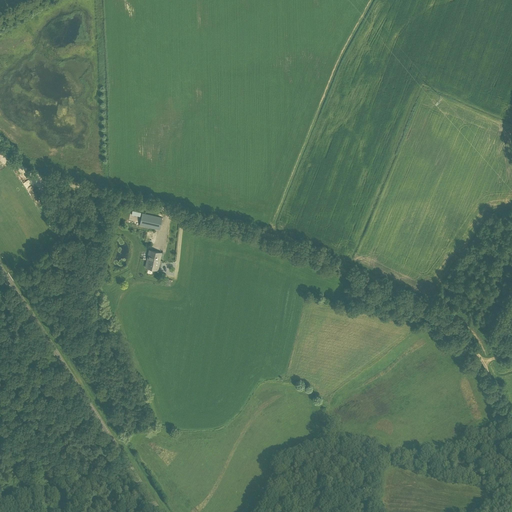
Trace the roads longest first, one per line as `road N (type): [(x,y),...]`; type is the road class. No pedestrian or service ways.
road 1 (track): [(181,213),(277,238),(449,322),(482,361),(511,444)]
road 2 (secondary): [(158,511),(0,272)]
road 3 (unclassified): [(181,213),(39,176),(0,152)]
